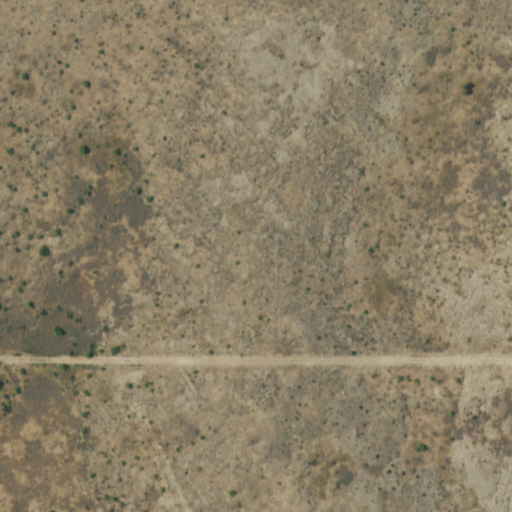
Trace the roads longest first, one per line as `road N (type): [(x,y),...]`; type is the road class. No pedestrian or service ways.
road 1 (residential): [(511,358),(0,356)]
road 2 (residential): [(115,356),(185,511)]
